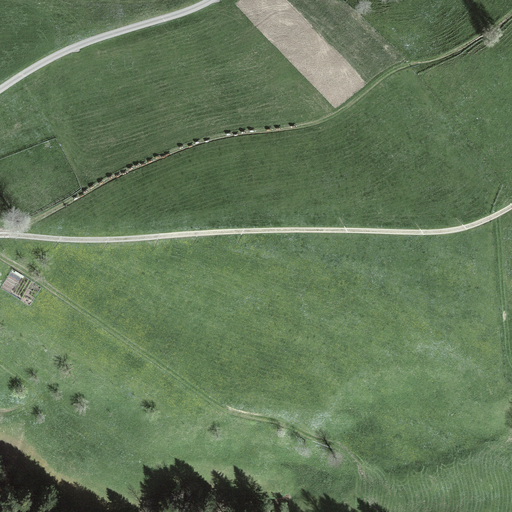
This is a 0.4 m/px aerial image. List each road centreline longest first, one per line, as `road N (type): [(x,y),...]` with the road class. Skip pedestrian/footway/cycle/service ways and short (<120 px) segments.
road 1 (track): [(3,238),(161,155),(228,134),(324,120),(390,71),(463,47),(511,10)]
road 2 (track): [(511,205),(447,229),(0,238)]
road 3 (track): [(360,511),(344,451),(288,423),(225,407),(0,256)]
